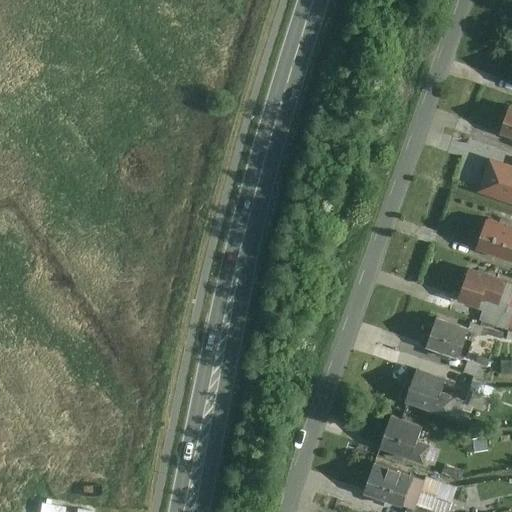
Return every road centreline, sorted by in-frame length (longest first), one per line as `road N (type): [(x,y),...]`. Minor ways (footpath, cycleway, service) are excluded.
road 1 (residential): [(288,511),(466,0)]
road 2 (primary): [(189,511),(241,246),(313,0)]
